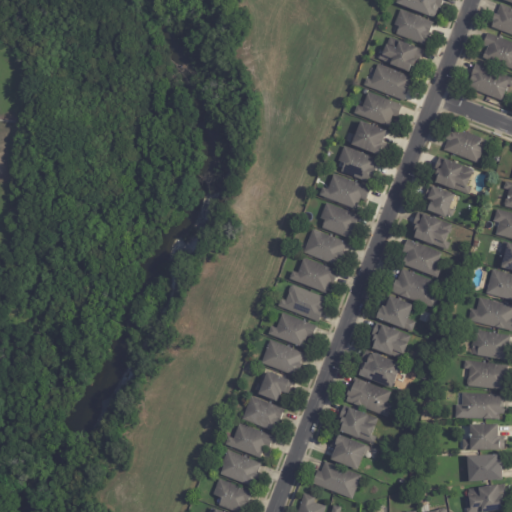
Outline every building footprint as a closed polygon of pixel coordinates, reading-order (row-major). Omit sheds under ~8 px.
[(443,0),(440,9),(438,8),(434,18),(395,3),(396,0),(443,0)] [(494,15),(494,14),(496,15),(501,5),(511,9),(511,36),(491,28),(493,22),(492,21),(494,15)] [(432,25),(428,36),(427,36),(423,45),(396,34),(399,27),(394,25),(400,9),(433,23),(432,25)] [(483,56),(486,47),(482,46),(487,33),(511,43),(511,70),(482,58),(483,56)] [(423,53),(418,64),(415,62),(413,67),(410,65),(407,72),(383,63),(385,57),(381,55),(385,44),(387,45),(389,38),(424,51),(423,53)] [(472,76),(472,74),(471,74),(475,64),(511,78),(511,86),(508,85),(501,102),(467,88),(472,76)] [(408,86),(407,87),(409,88),(404,102),(363,86),(366,78),(372,81),(378,65),(411,78),(408,86)] [(402,107),(398,118),(392,116),(391,121),(389,127),(354,114),(357,106),(362,108),(368,93),(402,106),(402,107)] [(385,133),(381,142),(388,144),(383,157),(378,155),(378,156),(350,145),(360,121),(386,131),(385,133)] [(480,139),(477,147),(484,150),(477,166),(443,153),(448,141),(445,140),(448,133),(450,134),(452,127),(480,139)] [(377,160),(373,170),(375,171),(372,178),(371,178),(369,184),(340,173),(342,168),(342,166),(343,164),(338,162),(344,147),(377,160)] [(473,171),(467,187),(471,189),(468,197),(434,183),(437,177),(434,176),(437,168),(435,167),(439,157),(473,171)] [(370,189),(366,201),(360,199),(355,211),(319,196),(322,188),(327,190),(333,174),(370,189)] [(511,210),(504,208),(505,205),(504,205),(505,199),(506,200),(509,191),(503,189),(505,182),(511,183),(511,210)] [(430,202),(431,201),(427,199),(431,187),(454,196),(449,209),(454,211),(451,217),(446,215),(445,219),(427,211),(430,202)] [(358,218),(354,230),(353,229),(352,232),(350,240),(321,229),(324,221),(320,219),(326,204),(359,217),(358,218)] [(511,239),(496,236),(499,223),(494,222),(497,210),(511,214),(511,239)] [(414,228),(416,224),(414,223),(418,213),(452,226),(451,228),(451,231),(450,234),(449,234),(446,242),(450,244),(447,252),(413,238),(417,229),(414,228)] [(346,244),(342,254),(344,255),(342,261),(340,261),(338,267),(303,254),(312,230),(346,243),(346,244)] [(403,262),(404,258),(405,259),(407,254),(402,252),(407,240),(441,254),(435,269),(440,271),(437,280),(401,266),(403,262)] [(511,271),(500,268),(504,255),(500,254),(503,242),(511,244),(511,271)] [(337,273),(333,284),(330,283),(326,294),(289,280),(292,272),(297,274),(303,259),(338,272),(337,273)] [(398,281),(402,270),(438,284),(433,296),(439,298),(434,310),(390,293),(395,281),(397,282),(398,281)] [(511,301),(485,294),(492,270),(511,275),(511,301)] [(322,307),(321,309),(323,310),(318,323),(278,307),(280,300),(285,302),(289,293),(288,293),(289,288),(291,288),(292,286),(325,299),(323,306),(322,306),(322,307)] [(382,307),(385,308),(389,297),(412,306),(406,320),(415,324),(412,332),(403,329),(403,330),(375,319),(379,309),(380,310),(382,307)] [(511,332),(468,322),(471,310),(476,311),(479,299),(511,306),(511,332)] [(316,328),(312,339),(306,337),(304,342),(306,343),(303,349),(267,335),(271,327),(276,329),(282,314),(316,327),(316,328)] [(372,339),(374,334),(372,333),(376,324),(410,337),(404,353),(408,355),(405,363),(371,350),(375,340),(372,339)] [(510,338),(508,347),(510,348),(509,355),(508,355),(506,362),(476,357),(478,347),(472,346),(475,330),(510,337),(510,338)] [(303,355),(299,365),(301,365),(298,372),(297,371),(294,378),(261,365),(270,341),(303,354),(303,355)] [(396,363),(400,365),(390,389),(355,375),(364,351),(396,363)] [(508,368),(506,380),(504,380),(503,391),(467,387),(469,370),(464,370),(465,362),(508,367),(508,368)] [(292,383),(287,395),(281,393),(278,401),(276,401),(276,402),(257,396),(259,393),(255,391),(258,385),(261,386),(266,373),(292,383)] [(348,389),(350,390),(354,379),(391,393),(386,404),(392,407),(387,419),(345,402),(347,397),(346,396),(348,389)] [(503,397),(503,415),(500,415),(500,421),(456,419),(456,406),(462,406),(462,394),(503,396),(503,397)] [(251,398),(283,410),(279,420),(280,421),(279,423),(277,423),(277,424),(278,424),(274,433),(242,421),(251,397),(251,398)] [(412,401),(418,404),(416,409),(409,407),(412,401)] [(341,418),(342,417),(340,416),(344,406),(379,419),(372,436),(376,438),(373,446),(339,432),(341,426),(339,425),(341,418)] [(273,438),(269,450),(263,448),(261,452),(262,453),(260,460),(225,446),(227,438),(224,437),(225,434),(229,436),(230,432),(232,432),(234,427),(238,428),(239,425),(273,438)] [(498,427),(498,437),(504,437),(504,451),(463,452),(462,441),(469,441),(469,426),(498,426),(498,427)] [(331,458),(335,447),(331,445),(335,435),(366,447),(356,472),(330,461),(331,458)] [(260,466),(256,475),(259,476),(256,483),(254,482),(252,488),(220,476),(223,467),(221,466),(227,451),(261,465),(260,466)] [(501,467),(502,482),(468,484),(466,458),(500,456),(501,467)] [(316,474),(317,472),(321,473),(325,463),(361,477),(352,501),(312,485),(316,474)] [(253,493),(248,507),(246,507),(244,511),(230,511),(217,507),(220,499),(214,497),(220,481),(253,493)] [(503,487),(504,499),(501,499),(502,504),(499,505),(500,511),(464,511),(464,508),(469,507),(466,490),(502,485),(503,487)] [(325,507),(323,511),(298,511),(304,495),(315,498),(314,504),(325,507)]
